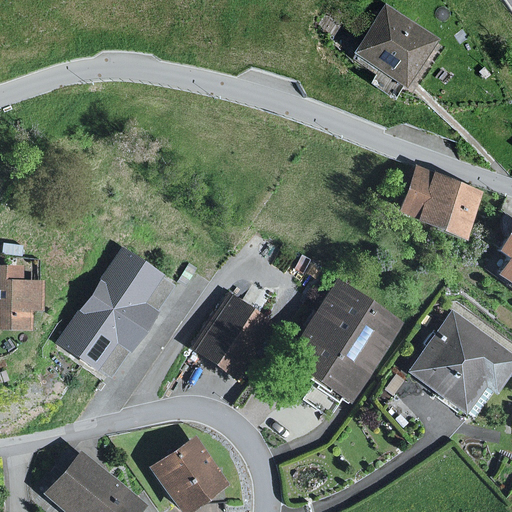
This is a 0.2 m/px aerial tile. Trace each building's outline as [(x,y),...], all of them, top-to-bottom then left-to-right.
[(423,70),(443,42),(389,4),(373,27),(364,20),(359,28),(368,34),(358,48),(407,82),(418,66),(423,70)] [(468,233),(486,188),(418,162),(401,208),(468,233)] [(511,236),(504,247),(511,253),(511,260),(503,272),(511,278),(511,236)] [(126,255),(97,298),(142,328),(171,285),(126,255)] [(48,277),(27,278),(27,263),(0,263),(0,333),(37,333),(36,310),(48,309),(48,277)] [(346,403),(403,320),(335,274),(279,358),(346,403)] [(234,382),(275,322),(229,291),(188,351),(234,382)] [(110,378),(142,328),(97,298),(63,348),(110,378)] [(511,371),(511,357),(449,309),(399,372),(460,420),(484,390),(492,397),(511,371)] [(220,476),(195,434),(146,462),(175,511),(190,511),(209,502),(239,504),(241,478),(220,476)] [(71,511),(144,511),(151,505),(84,448),(47,491),(71,511)]
